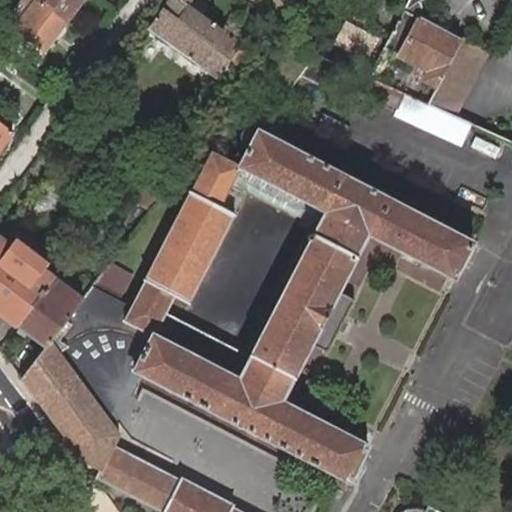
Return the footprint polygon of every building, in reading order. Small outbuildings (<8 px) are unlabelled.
[(0,0),(0,18),(4,22),(10,14),(13,10),(0,0)] [(12,28),(45,53),(67,24),(67,22),(37,0),(20,0),(13,10),(10,14),(4,22),(12,28)] [(37,0),(67,22),(84,0),(37,0)] [(165,0),(146,27),(165,41),(181,52),(200,65),(216,76),(220,71),(225,74),(231,73),(238,64),(244,55),(248,49),(224,31),(203,16),(188,5),(191,0),(165,0)] [(243,0),(249,3),(290,25),(303,0),(243,0)] [(414,5),(408,2),(405,7),(403,12),(383,49),(395,55),(398,56),(426,70),(421,80),(427,84),(423,92),(432,96),(436,88),(460,43),(445,34),(433,27),(418,20),(409,15),(412,10),(414,5)] [(290,25),(249,3),(241,15),(282,38),(290,25)] [(300,75),(317,54),(282,38),(257,71),(287,93),(300,75)] [(462,38),(460,43),(436,88),(432,96),(428,104),(451,115),(485,49),(462,38)] [(341,94),(344,89),(352,70),(319,55),(317,54),(300,75),(341,94)] [(0,75),(6,80),(15,68),(0,57),(0,75)] [(351,92),(359,73),(352,70),(344,89),(351,92)] [(381,83),(368,77),(367,77),(361,90),(398,107),(404,94),(382,84),(381,83)] [(0,151),(13,133),(0,123),(0,151)] [(151,334),(150,335),(132,371),(334,475),(349,482),(349,481),(352,477),(357,467),(359,463),(368,445),(362,443),(331,426),(316,418),(281,400),(292,378),(310,343),(326,351),(333,337),(335,334),(337,331),(343,320),(344,317),(346,314),(353,299),(338,291),(367,234),(402,252),(416,260),(448,277),(454,279),(461,265),(464,258),(470,248),(472,244),(473,242),(297,153),(256,131),(255,132),(251,140),(241,160),(238,165),(238,167),(239,168),(259,178),(272,185),(306,203),(321,210),(324,211),(316,226),(312,235),(309,241),(286,284),(283,291),(279,299),(275,305),(252,351),(249,357),(229,346),(165,313),(153,335),(151,334)] [(123,322),(150,335),(151,334),(153,335),(165,313),(173,297),(188,304),(234,214),(219,207),(232,182),(239,168),(238,167),(238,165),(234,163),(229,160),(213,152),(211,152),(190,191),(189,191),(169,230),(162,243),(143,281),(144,282),(131,307),(123,322)] [(160,197),(168,187),(153,175),(145,186),(140,182),(137,182),(128,194),(149,210),(160,197)] [(156,240),(162,243),(169,230),(163,228),(156,240)] [(0,244),(0,312),(17,325),(50,282),(40,274),(43,269),(47,264),(14,240),(10,244),(6,249),(0,244)] [(131,277),(110,262),(95,281),(93,283),(105,291),(106,289),(116,297),(131,277)] [(82,298),(54,278),(50,282),(17,325),(20,327),(28,334),(45,346),(49,340),(82,298)] [(80,458),(82,460),(83,461),(85,462),(86,463),(88,464),(89,465),(90,465),(91,466),(92,467),(93,467),(94,467),(95,468),(96,468),(97,469),(98,469),(99,469),(113,445),(114,443),(119,433),(105,415),(102,411),(58,352),(49,340),(45,346),(20,378),(74,450),(79,457),(80,458)] [(179,480),(113,445),(99,469),(95,478),(160,511),(240,511),(232,507),(232,505),(180,478),(179,480)]
